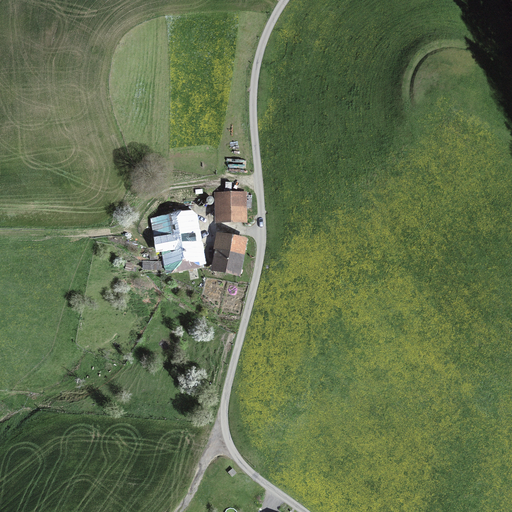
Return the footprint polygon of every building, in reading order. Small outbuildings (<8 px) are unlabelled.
[(271,11),(272,0),(256,0),(255,8),(271,11)] [(244,195),(216,195),(216,220),(244,220),(244,195)] [(192,213),(152,220),(158,251),(163,250),(167,270),(202,264),(192,213)] [(244,240),(219,236),(213,268),(238,273),(244,240)] [(201,511),(204,506),(194,501),(189,511),(201,511)]
